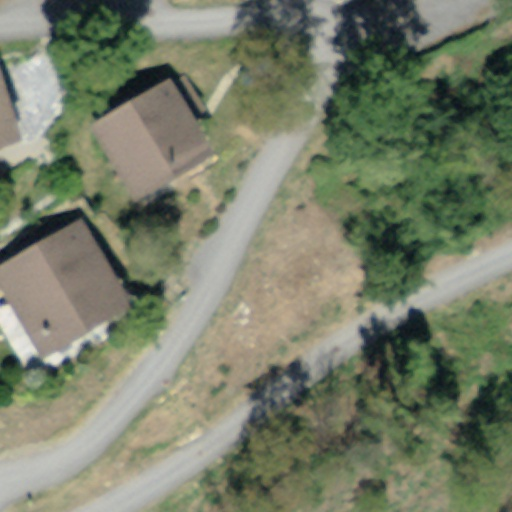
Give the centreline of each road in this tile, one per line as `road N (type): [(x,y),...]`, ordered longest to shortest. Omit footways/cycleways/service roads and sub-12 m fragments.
road 1 (unclassified): [(9,511),(15,493),(111,449),(183,382),(242,275),(286,164),(345,64),(318,23),(0,32)]
road 2 (unclassified): [(511,272),(286,433),(152,511)]
